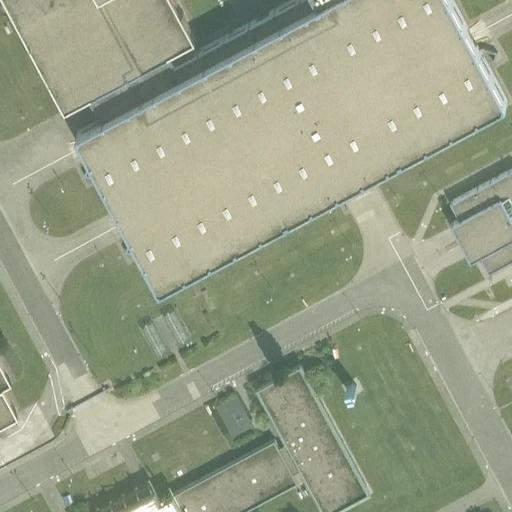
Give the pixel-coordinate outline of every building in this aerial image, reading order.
[(9,0),(68,108),(93,95),(173,52),(198,38),(177,0),(9,0)] [(290,0),(177,61),(173,52),(93,95),(105,116),(79,130),(163,286),(509,100),(455,0),(290,0)] [(482,255),(490,271),(511,259),(511,168),(451,200),(461,218),(454,222),(473,260),(482,255)] [(191,335),(177,309),(164,316),(179,342),(191,335)] [(169,347),(155,321),(142,327),(157,354),(169,347)] [(0,419),(16,411),(2,383),(10,379),(0,360),(0,419)] [(330,511),(372,483),(302,363),(259,386),(288,442),(281,445),(296,472),(303,468),(326,511),(330,511)] [(240,397),(218,408),(236,440),(257,428),(240,397)] [(141,488),(102,509),(103,511),(241,511),(300,480),(296,472),(281,445),(277,437),(150,505),(141,488)]
